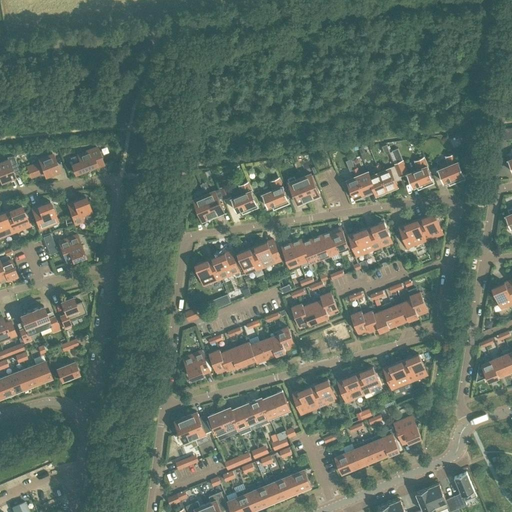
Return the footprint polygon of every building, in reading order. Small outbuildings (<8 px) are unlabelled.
[(511,126),(505,128),(503,140),(511,138),(511,126)] [(387,144),(382,146),(385,154),(390,152),(387,144)] [(80,160),(72,163),(76,173),(96,165),(96,167),(103,164),(97,147),(78,154),(80,160)] [(395,163),(396,166),(400,176),(405,174),(405,173),(405,172),(405,171),(406,171),(407,171),(403,160),(398,148),(392,150),(397,162),(395,163)] [(40,161),(27,166),(31,177),(44,172),(45,174),(58,169),(52,153),(39,158),(40,161)] [(444,182),(447,180),(459,175),(461,180),(466,178),(464,173),(455,153),(446,156),(450,164),(438,169),(440,173),(440,175),(441,177),(442,178),(444,182)] [(0,177),(0,178),(1,180),(14,175),(21,172),(14,156),(7,157),(8,159),(0,161),(0,177)] [(466,156),(460,158),(463,168),(470,165),(466,156)] [(413,186),(416,185),(428,180),(430,184),(434,182),(433,178),(424,157),(415,161),(418,169),(407,173),(409,177),(409,179),(409,181),(411,182),(413,186)] [(368,171),(370,175),(376,189),(375,189),(377,194),(387,190),(380,171),(382,170),(379,164),(375,166),(375,168),(368,171)] [(401,179),(399,176),(400,176),(396,166),(390,168),(390,167),(382,170),(380,171),(387,190),(398,186),(396,181),(401,179)] [(376,189),(370,175),(368,171),(360,174),(358,167),(353,169),(355,176),(358,175),(365,193),(375,189),(376,189)] [(320,194),(311,173),(301,177),(300,177),(309,199),(310,199),(309,199),(320,194)] [(358,175),(355,176),(342,181),(347,194),(353,192),(355,198),(365,193),(358,175)] [(309,199),(300,177),(299,177),(300,177),(296,179),(295,176),(288,178),(298,203),(308,199),(309,199)] [(268,206),(272,205),(284,200),(285,204),(290,202),(288,198),(280,177),(271,181),(274,189),(263,193),(264,197),(264,199),(265,201),(267,202),(268,206)] [(237,211),(241,209),(252,204),(254,209),(259,207),(257,202),(248,181),(240,185),(243,193),(232,198),(233,202),(233,203),(234,206),(235,207),(237,211)] [(226,185),(220,187),(224,199),(231,196),(226,185)] [(225,211),(216,190),(205,194),(214,216),(214,215),(225,211)] [(214,216),(205,194),(204,194),(200,196),(199,193),(192,195),(203,220),(213,216),(214,216)] [(86,196),(67,203),(75,224),(93,217),(86,196)] [(50,201),(32,208),(40,229),(58,222),(50,201)] [(21,205),(4,212),(12,233),(29,226),(21,205)] [(4,212),(0,213),(0,237),(12,233),(4,212)] [(435,212),(417,219),(425,240),(443,233),(435,212)] [(417,219),(400,226),(408,247),(425,240),(417,219)] [(384,221),(366,228),(375,249),(392,242),(384,221)] [(342,227),(332,231),(340,250),(349,246),(342,227)] [(366,228),(349,235),(357,256),(375,249),(366,228)] [(332,231),(323,234),(330,254),(340,250),(332,231)] [(77,234),(58,241),(66,262),(85,255),(77,234)] [(323,234),(313,238),(321,258),(330,254),(323,234)] [(302,238),(292,242),(300,262),(309,258),(310,262),(311,261),(304,242),(303,242),(302,238)] [(313,238),(304,242),(311,261),(321,258),(313,238)] [(274,239),(256,246),(264,266),(282,259),(274,239)] [(292,242),(282,246),(290,266),(300,262),(292,242)] [(53,243),(46,246),(49,254),(56,251),(53,243)] [(256,246),(238,253),(247,273),(264,266),(256,246)] [(232,250),(214,257),(222,278),(240,271),(239,268),(241,267),(234,250),(232,251),(232,250)] [(344,252),(337,257),(341,262),(347,257),(344,252)] [(214,257),(196,264),(204,285),(222,278),(214,257)] [(0,259),(0,260),(7,279),(17,275),(11,259),(1,262),(0,259)] [(511,282),(511,280),(493,287),(502,308),(511,303),(511,282)] [(416,287),(408,290),(410,295),(412,299),(418,315),(428,311),(425,302),(424,300),(420,291),(418,292),(416,287)] [(331,291),(321,295),(322,299),(329,315),(339,311),(331,291)] [(195,293),(189,295),(192,304),(199,302),(195,293)] [(60,314),(59,314),(65,328),(71,325),(69,320),(86,313),(82,301),(76,303),(72,296),(61,300),(66,314),(60,316),(60,314)] [(322,299),(313,302),(319,319),(329,315),(322,299)] [(412,299),(402,302),(409,318),(418,315),(412,299)] [(303,302),(292,306),(300,326),(310,322),(304,306),(303,302)] [(313,302),(304,306),(310,322),(319,319),(313,302)] [(402,302),(393,306),(399,322),(409,318),(402,302)] [(43,305),(32,310),(40,330),(50,325),(53,331),(59,328),(53,314),(54,316),(48,318),(43,305)] [(393,306),(383,310),(390,326),(399,322),(393,306)] [(196,307),(186,311),(186,312),(187,311),(190,319),(189,319),(189,320),(199,315),(198,315),(195,308),(196,307)] [(19,328),(24,342),(31,339),(29,334),(40,330),(32,310),(20,314),(25,328),(20,330),(19,328)] [(362,310),(352,314),(360,334),(370,330),(364,313),(362,310)] [(373,310),(364,313),(370,330),(378,326),(380,330),(381,329),(374,313),(373,310)] [(383,310),(374,313),(381,329),(390,326),(383,310)] [(2,316),(0,316),(0,339),(10,335),(10,337),(16,335),(11,323),(6,325),(2,316)] [(288,326),(278,330),(279,333),(286,349),(296,345),(288,326)] [(279,333),(270,337),(276,353),(286,349),(279,333)] [(85,345),(95,340),(93,335),(83,340),(85,345)] [(270,337),(260,341),(267,357),(276,353),(270,337)] [(76,338),(61,344),(63,351),(79,344),(76,338)] [(249,341),(240,345),(246,361),(256,357),(257,361),(249,341)] [(250,341),(249,341),(257,361),(267,357),(260,341),(251,344),(250,341)] [(21,342),(8,348),(11,354),(24,349),(21,342)] [(240,345),(230,348),(237,365),(246,361),(240,345)] [(230,348),(222,352),(228,368),(237,365),(230,348)] [(220,349),(210,353),(218,372),(228,368),(222,352),(220,349)] [(202,350),(184,357),(192,378),(210,371),(202,350)] [(511,354),(511,352),(501,356),(508,372),(511,370),(511,354)] [(419,353),(401,361),(410,381),(427,374),(419,353)] [(501,356),(492,360),(499,376),(508,372),(501,356)] [(45,360),(35,364),(42,381),(42,380),(52,377),(45,360)] [(478,366),(476,381),(487,377),(486,377),(487,376),(489,380),(499,376),(492,360),(482,364),(483,365),(480,366),(478,366)] [(74,361),(57,368),(61,380),(79,373),(74,361)] [(401,361),(384,368),(392,389),(410,381),(401,361)] [(35,364),(26,368),(32,384),(41,381),(42,381),(35,364)] [(373,366),(355,373),(364,394),(382,387),(373,366)] [(26,368),(16,371),(23,388),(30,385),(30,386),(31,385),(30,385),(32,384),(26,368)] [(16,371),(7,375),(13,392),(15,391),(16,391),(15,391),(22,388),(23,389),(23,388),(16,371)] [(355,373),(338,381),(346,401),(364,394),(355,373)] [(7,375),(0,377),(0,386),(4,396),(4,395),(13,392),(7,375)] [(328,378),(311,386),(319,406),(337,399),(328,378)] [(311,386),(293,393),(302,414),(319,406),(311,386)] [(282,390),(272,395),(279,413),(290,409),(282,390)] [(272,395),(262,399),(269,415),(268,416),(269,417),(279,413),(272,395)] [(261,397),(251,401),(259,420),(260,424),(270,420),(269,417),(268,416),(269,415),(262,399),(261,397)] [(251,401),(241,405),(249,424),(259,420),(251,401)] [(232,409),(231,409),(238,425),(237,425),(239,430),(241,434),(251,429),(249,424),(241,405),(232,409)] [(230,406),(220,411),(230,434),(239,430),(237,425),(238,425),(231,409),(232,409),(230,406)] [(392,406),(386,408),(389,416),(395,413),(392,406)] [(370,408),(356,413),(359,420),(372,414),(370,408)] [(187,415),(186,415),(195,438),(196,437),(212,430),(207,420),(202,423),(197,411),(187,415)] [(220,411),(210,415),(219,438),(230,434),(220,411)] [(186,416),(175,420),(184,442),(195,437),(195,438),(186,415),(186,416)] [(412,415),(394,423),(403,443),(421,436),(412,415)] [(294,427),(286,430),(289,436),(296,433),(294,427)] [(391,429),(381,433),(390,453),(399,449),(393,433),(392,433),(391,429)] [(381,433),(372,437),(380,457),(390,453),(381,433)] [(286,437),(279,440),(282,446),(289,443),(286,437)] [(372,437),(362,441),(371,461),(380,457),(372,437)] [(279,440),(272,443),(275,449),(282,446),(279,440)] [(362,441),(353,444),(355,448),(361,464),(371,461),(362,441)] [(266,445),(259,448),(262,454),(269,451),(266,445)] [(259,448),(252,451),(255,457),(262,454),(259,448)] [(355,448),(345,452),(352,468),(361,464),(355,448)] [(345,452),(335,456),(342,472),(341,472),(342,473),(345,471),(345,472),(350,470),(350,469),(352,468),(345,452)] [(246,453),(239,456),(242,463),(249,460),(246,453)] [(190,456),(183,459),(186,466),(193,463),(190,456)] [(242,463),(239,456),(232,459),(235,466),(242,463)] [(183,459),(176,462),(179,468),(186,466),(183,459)] [(304,469),(295,473),(301,489),(304,488),(305,490),(310,489),(309,486),(311,485),(306,473),(306,472),(304,469)] [(465,500),(477,495),(467,471),(455,476),(461,492),(454,496),(458,507),(467,504),(465,500)] [(295,473),(285,477),(292,494),(292,493),(301,489),(295,473)] [(218,476),(211,479),(214,485),(221,482),(218,476)] [(285,477),(276,481),(282,497),(291,493),(292,494),(285,477)] [(276,481),(266,485),(273,501),(280,498),(280,499),(281,498),(282,497),(276,481)] [(458,507),(454,496),(446,499),(439,483),(428,487),(427,487),(438,511),(448,507),(450,511),(458,507)] [(266,485),(257,489),(264,505),(266,504),(266,505),(266,504),(273,501),(266,485)] [(436,511),(438,511),(427,487),(416,492),(424,511),(436,511)] [(236,492),(238,496),(244,511),(246,511),(254,509),(254,510),(254,509),(247,492),(246,488),(236,492)] [(257,489),(247,492),(254,509),(255,509),(264,505),(257,489)] [(185,490),(178,493),(181,499),(188,496),(185,490)] [(206,503),(209,511),(221,511),(220,507),(227,504),(221,491),(209,496),(212,501),(206,503)] [(177,493),(168,497),(171,504),(181,500),(177,493)] [(244,511),(238,496),(228,500),(232,511),(244,511)] [(389,503),(392,511),(406,511),(400,499),(389,503)] [(198,500),(185,506),(188,511),(209,511),(206,503),(205,503),(205,504),(200,506),(198,500)] [(29,511),(25,501),(12,506),(14,511),(29,511)] [(392,511),(389,503),(377,508),(378,511),(392,511)]
